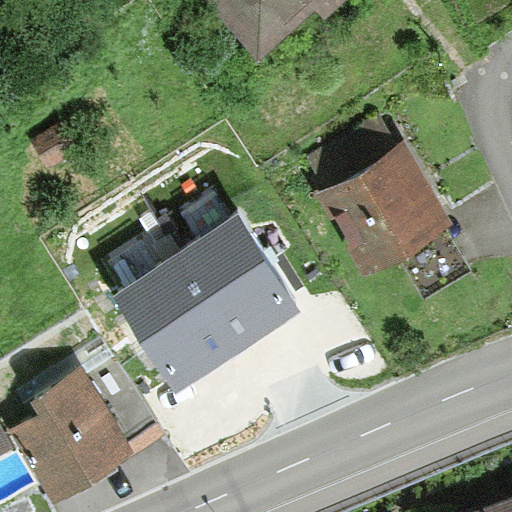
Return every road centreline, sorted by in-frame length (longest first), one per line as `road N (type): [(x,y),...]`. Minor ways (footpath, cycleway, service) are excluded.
road 1 (tertiary): [(189,511),(511,371)]
road 2 (residential): [(511,181),(488,132),(487,93),(511,57)]
